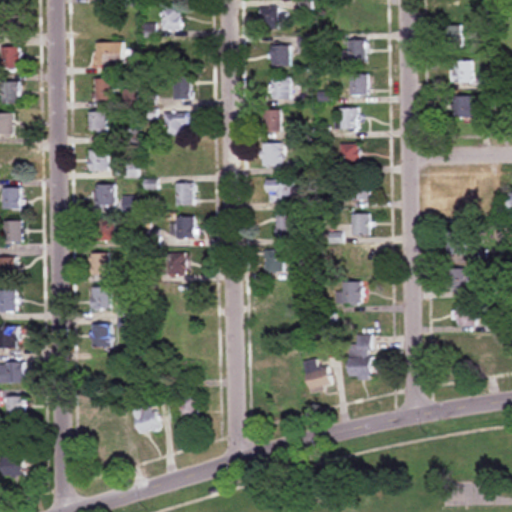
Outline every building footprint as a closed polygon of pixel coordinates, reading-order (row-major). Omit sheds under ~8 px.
[(443,0),(443,11),(462,11),(461,0),(443,0)] [(357,6),(340,6),(340,27),(357,27),(357,6)] [(184,31),(184,7),(165,7),(165,31),(184,31)] [(88,31),(107,31),(107,8),(88,8),(88,31)] [(281,8),(261,8),(261,29),(281,29),(281,8)] [(0,32),(9,32),(9,13),(0,12),(0,32)] [(443,47),(463,47),(463,25),(443,25),(443,47)] [(368,62),(368,40),(349,40),(349,62),(368,62)] [(125,64),(125,42),(96,42),(96,64),(125,64)] [(195,43),(175,43),(175,66),(195,66),(195,43)] [(274,46),(274,66),(292,66),(292,46),(274,46)] [(1,68),(20,68),(20,47),(1,47),(1,68)] [(474,83),(474,60),(453,60),(453,83),(474,83)] [(352,74),(352,96),(370,96),(370,74),(352,74)] [(480,89),(495,89),(495,74),(480,74),(480,89)] [(193,77),(176,77),(176,99),(193,99),(193,77)] [(96,99),(116,99),(116,78),(96,78),(96,99)] [(293,78),(274,78),(274,99),(293,99),(293,78)] [(20,82),(2,82),(2,104),(20,104),(20,82)] [(456,96),(456,117),(475,117),(475,96),(456,96)] [(481,117),(498,117),(498,101),(481,101),(481,117)] [(360,108),(341,108),(341,130),(360,130),(360,108)] [(283,132),(283,110),(266,110),(266,132),(283,132)] [(107,111),(90,111),(90,131),(107,131),(107,111)] [(0,134),(14,135),(14,113),(0,112),(0,134)] [(167,135),(190,135),(190,113),(167,113),(167,135)] [(285,166),(285,144),(264,144),(264,166),(285,166)] [(343,144),(343,166),(362,166),(362,144),(343,144)] [(187,168),(187,148),(168,148),(168,168),(187,168)] [(91,171),(110,171),(110,149),(91,149),(91,171)] [(16,152),(0,151),(0,175),(16,175),(16,152)] [(354,200),(371,200),(371,179),(354,179),(354,200)] [(294,180),(269,180),(269,203),(294,203),(294,180)] [(196,206),(196,184),(179,184),(179,206),(196,206)] [(118,185),(97,185),(97,207),(118,207),(118,185)] [(3,210),(23,210),(23,187),(3,187),(3,210)] [(479,194),(456,193),(456,215),(479,215),(479,194)] [(372,236),(372,214),(354,214),(354,236),(372,236)] [(278,238),(297,238),(297,215),(278,215),(278,238)] [(178,218),(178,238),(198,238),(198,218),(178,218)] [(116,219),(98,219),(98,241),(116,241),(116,219)] [(23,221),(4,221),(4,241),(23,241),(23,221)] [(448,254),(474,254),(474,232),(448,232),(448,254)] [(362,249),(343,249),(343,271),(362,271),(362,249)] [(268,251),(268,274),(286,274),(286,251),(268,251)] [(93,253),(93,275),(112,275),(112,253),(93,253)] [(190,253),(169,253),(169,275),(190,275),(190,253)] [(0,258),(0,278),(17,278),(17,258),(0,258)] [(448,289),(472,289),(472,269),(448,269),(448,289)] [(345,283),(345,292),(338,292),(338,304),(363,304),(363,283),(345,283)] [(268,285),(268,305),(288,305),(288,285),(268,285)] [(113,310),(113,287),(94,287),(94,310),(113,310)] [(187,287),(170,287),(170,308),(187,308),(187,287)] [(0,310),(20,311),(20,290),(0,290),(0,310)] [(478,326),(478,304),(458,304),(458,326),(478,326)] [(269,315),(270,342),(304,341),(303,314),(269,315)] [(324,334),(340,333),(338,314),(322,315),(324,334)] [(0,348),(20,349),(20,326),(0,325),(0,348)] [(93,325),(93,348),(113,348),(113,325),(93,325)] [(182,350),(201,350),(201,327),(182,327),(182,350)] [(352,378),(375,378),(375,335),(359,335),(359,344),(352,344),(352,378)] [(477,353),(505,353),(505,338),(459,338),(459,361),(477,361),(477,353)] [(306,362),(313,394),(335,389),(330,366),(322,368),(320,359),(306,362)] [(0,362),(0,383),(26,384),(26,362),(0,362)] [(94,362),(94,385),(114,385),(114,362),(94,362)] [(279,370),(280,376),(268,378),(271,399),(294,395),(289,368),(279,370)] [(194,395),(194,388),(181,388),(181,419),(201,419),(201,395),(194,395)] [(9,397),(9,421),(28,421),(28,397),(9,397)] [(162,429),(157,406),(136,410),(141,434),(162,429)] [(123,442),(118,423),(96,428),(101,448),(123,442)] [(5,456),(5,476),(27,476),(27,456),(5,456)]
